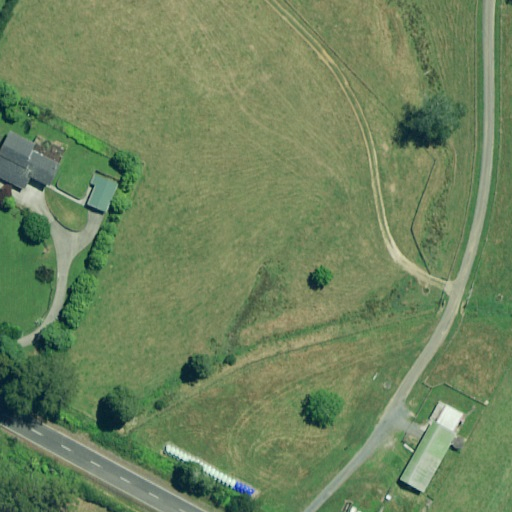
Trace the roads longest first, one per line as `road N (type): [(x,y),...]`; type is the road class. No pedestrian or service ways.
road 1 (tertiary): [(0,412),(184,511)]
road 2 (unknown): [(0,348),(33,327),(50,289),(48,247),(15,196)]
